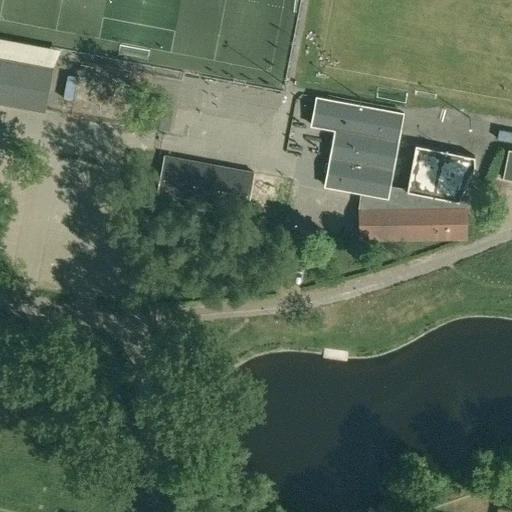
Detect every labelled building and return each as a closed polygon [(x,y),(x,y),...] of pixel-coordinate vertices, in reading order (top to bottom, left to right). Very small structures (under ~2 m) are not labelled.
[(0,102),(44,110),(51,69),(0,59),(0,102)] [(325,186),(364,193),(387,197),(389,186),(403,113),(316,97),(311,125),(335,129),(325,186)] [(171,115),(151,112),(149,127),(169,130),(171,115)] [(465,205),(465,198),(461,196),(475,166),(474,156),(415,144),(407,190),(389,186),(387,197),(364,193),(362,207),(360,208),(360,239),(466,237),(465,205)] [(511,149),(508,149),(502,178),(511,179),(511,149)] [(164,156),(158,193),(246,209),(253,172),(164,156)]
